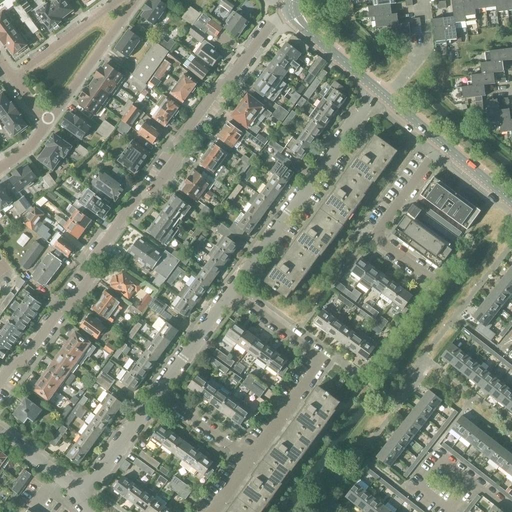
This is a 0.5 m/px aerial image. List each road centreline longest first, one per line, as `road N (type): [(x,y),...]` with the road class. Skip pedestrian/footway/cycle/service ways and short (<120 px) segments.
road 1 (residential): [(0,380),(71,303),(95,255),(172,164),(218,87),(290,8)]
road 2 (residential): [(229,293),(377,90)]
road 3 (residential): [(249,460),(319,358),(229,293)]
road 4 (residential): [(429,278),(374,238),(443,145)]
road 5 (residential): [(48,120),(135,0)]
road 6 (residential): [(119,0),(12,78)]
road 7 (residential): [(83,494),(159,393)]
road 8 (residential): [(159,393),(229,293)]
road 9 (tertiary): [(290,8),(298,24),(377,90)]
